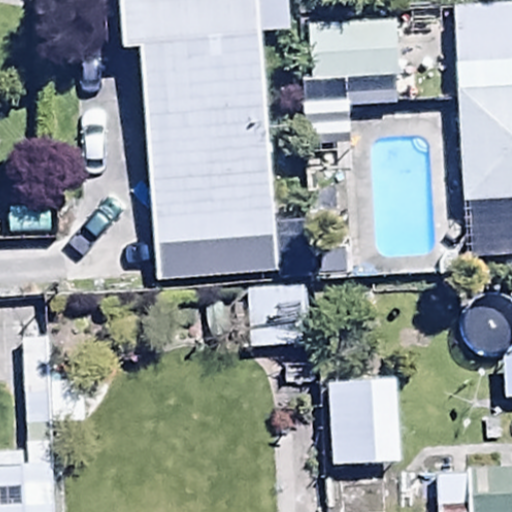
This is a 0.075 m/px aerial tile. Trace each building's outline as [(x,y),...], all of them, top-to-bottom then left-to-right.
[(307,0),(309,50),(391,49),(390,0),(307,0)] [(511,9),(452,12),(459,210),(511,208),(511,9)] [(300,250),(240,253),(243,312),(303,309),(300,250)] [(367,342),(322,343),(323,430),(367,429),(367,342)] [(0,511),(55,511),(55,431),(81,431),(79,389),(50,390),(48,345),(21,346),(24,479),(0,478),(0,511)] [(511,511),(511,475),(433,480),(434,511),(511,511)]
